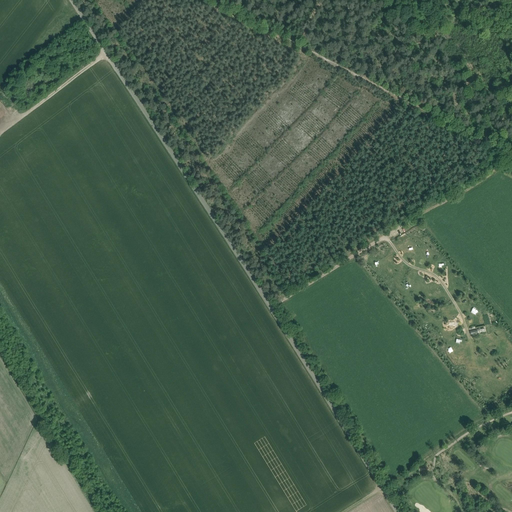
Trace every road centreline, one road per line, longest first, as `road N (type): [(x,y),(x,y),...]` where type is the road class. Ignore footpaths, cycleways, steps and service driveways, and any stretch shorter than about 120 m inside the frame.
road 1 (unclassified): [(396,511),(71,0)]
road 2 (track): [(511,151),(216,0)]
road 3 (track): [(269,306),(457,189)]
road 4 (track): [(511,401),(381,486)]
